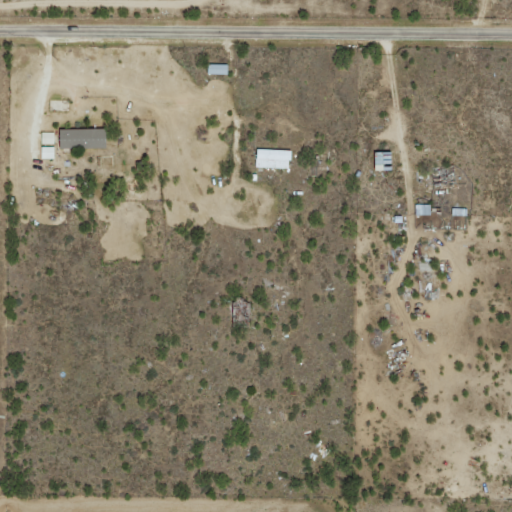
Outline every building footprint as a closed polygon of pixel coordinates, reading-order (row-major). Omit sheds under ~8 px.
[(226,75),(226,65),(206,65),(206,75),(226,75)] [(104,129),(58,130),(58,149),(104,148),(104,129)] [(53,144),(53,133),(40,133),(40,145),(53,144)] [(53,148),(40,147),(40,159),(53,159),(53,148)] [(289,151),(255,150),(255,168),(288,169),(289,151)] [(389,153),(372,153),(373,171),(390,171),(389,153)] [(429,205),(414,205),(414,216),(429,216),(429,205)]
